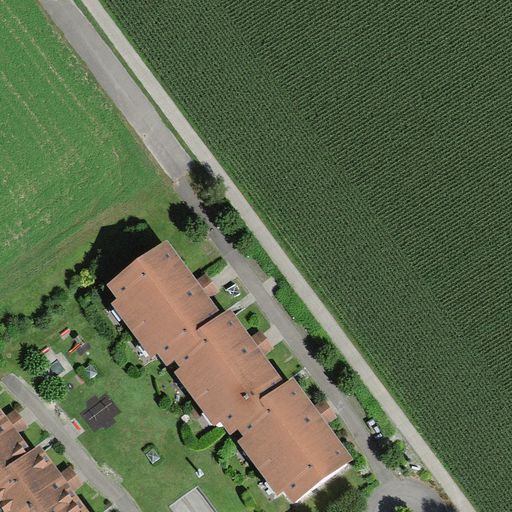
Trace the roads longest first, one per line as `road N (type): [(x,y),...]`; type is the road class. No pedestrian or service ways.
road 1 (track): [(467,511),(89,0)]
road 2 (residential): [(165,152),(52,0)]
